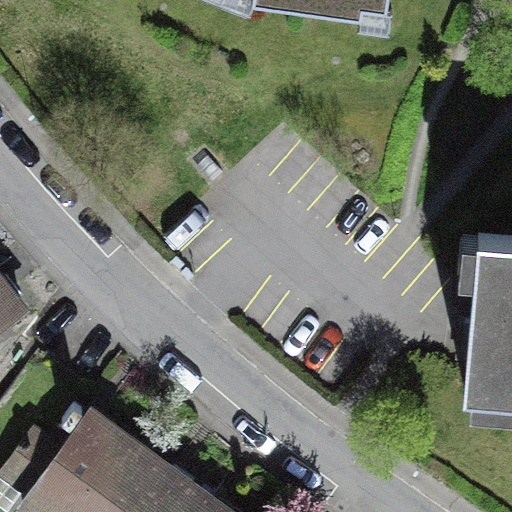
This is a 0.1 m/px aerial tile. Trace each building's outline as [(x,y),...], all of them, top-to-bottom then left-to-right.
[(248,0),(248,1),(357,17),(358,6),(382,9),(383,0),(248,0)] [(511,236),(473,233),(458,392),(511,396),(511,236)] [(0,279),(0,329),(25,310),(0,279)] [(0,481),(41,511),(75,511),(131,438),(89,407),(72,429),(49,412),(0,477),(0,481)] [(136,511),(170,467),(131,438),(75,511),(136,511)] [(199,511),(211,497),(170,467),(136,511),(199,511)] [(231,511),(211,497),(199,511),(231,511)]
